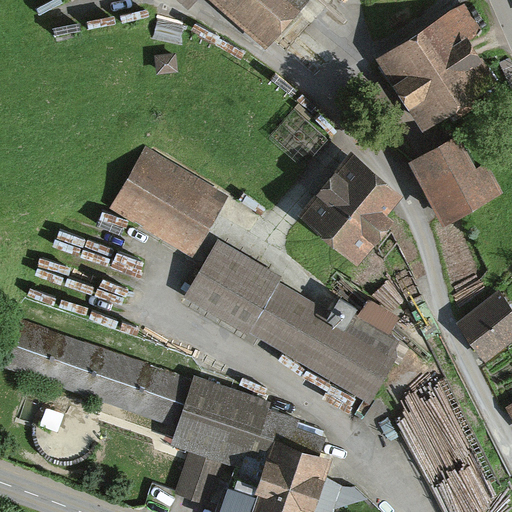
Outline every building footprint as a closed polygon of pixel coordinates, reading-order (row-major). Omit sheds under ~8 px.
[(187,0),(197,9),(205,0),(234,0),(276,39),(312,0),(187,0)] [(509,73),(463,7),(389,59),(434,125),(509,73)] [(467,139),(420,163),(448,217),(495,193),(467,139)] [(226,199),(145,153),(116,204),(197,250),(226,199)] [(392,198),(352,163),(308,214),(356,254),(384,222),(377,216),(392,198)] [(217,252),(191,298),(378,401),(403,355),(217,252)] [(371,294),(360,313),(392,332),(403,313),(371,294)] [(511,313),(499,296),(462,322),(486,355),(511,336),(511,313)] [(193,382),(22,325),(8,368),(179,425),(193,382)] [(269,403),(194,378),(193,382),(179,425),(173,442),(193,448),(257,469),(267,439),(318,455),(324,438),(292,428),(294,421),(266,411),(269,403)] [(222,511),(310,511),(329,459),(318,455),(267,439),(257,469),(193,448),(180,489),(225,503),(222,511)]
